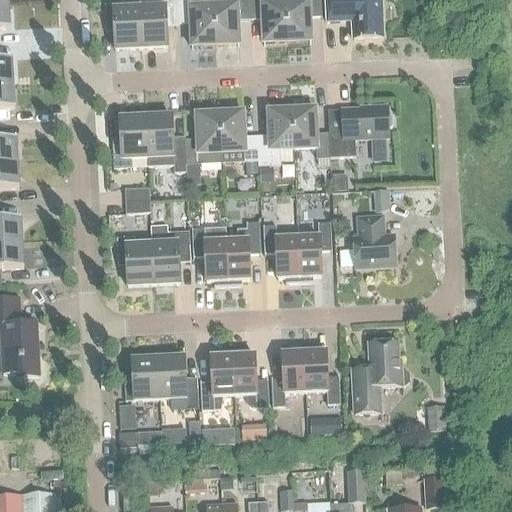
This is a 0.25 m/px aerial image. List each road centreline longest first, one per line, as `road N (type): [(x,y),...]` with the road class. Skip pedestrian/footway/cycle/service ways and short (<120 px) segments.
road 1 (residential): [(89,329),(440,313),(451,279),(446,171),(440,80),(416,67),(77,84)]
road 2 (residential): [(89,329),(77,84)]
